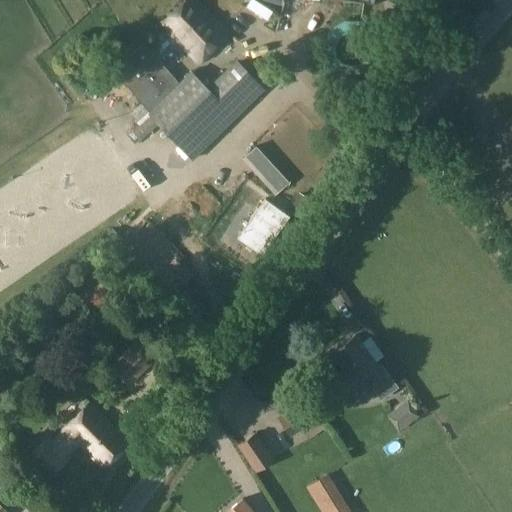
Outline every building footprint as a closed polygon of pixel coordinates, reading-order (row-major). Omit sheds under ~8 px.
[(194,0),(186,0),(162,23),(192,55),(193,57),(222,30),(220,28),(194,0)] [(142,44),(111,69),(148,112),(177,84),(142,44)] [(148,112),(148,113),(192,157),(261,89),(234,63),(207,89),(190,71),(177,84),(148,112)] [(383,63),(378,68),(383,72),(388,66),(383,63)] [(274,125),(258,111),(238,133),(254,147),(274,125)] [(511,120),(500,134),(511,144),(511,120)] [(264,199),(236,239),(260,256),(289,216),(264,199)] [(97,283),(80,296),(90,310),(107,297),(97,283)] [(353,335),(331,351),(345,369),(353,381),(365,373),(374,385),(371,387),(380,400),(398,387),(388,375),(385,377),(376,365),(375,365),(353,335)] [(148,362),(134,347),(110,370),(124,385),(148,362)] [(327,361),(310,373),(329,399),(346,387),(345,386),(353,381),(345,369),(337,375),(327,361)] [(304,398),(277,416),(290,436),(302,428),(317,418),(304,398)] [(407,400),(386,416),(398,432),(419,416),(407,400)] [(48,435),(26,456),(48,479),(70,458),(67,455),(80,443),(102,466),(127,442),(89,403),(64,426),(51,439),(48,435)] [(237,444),(254,471),(272,459),(256,432),(237,444)] [(307,485),(305,486),(319,508),(321,507),(336,498),(323,476),(307,485)] [(252,511),(241,498),(224,511),(252,511)]
